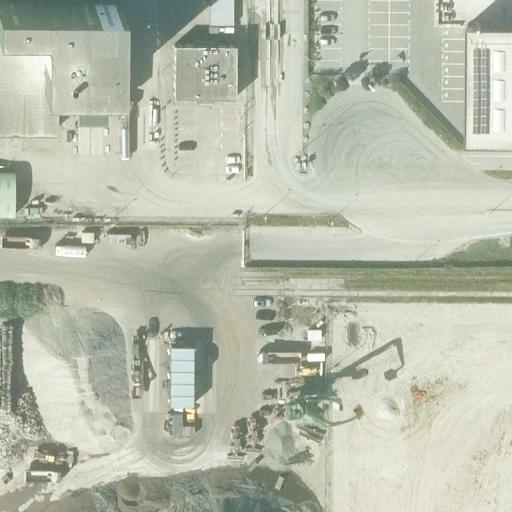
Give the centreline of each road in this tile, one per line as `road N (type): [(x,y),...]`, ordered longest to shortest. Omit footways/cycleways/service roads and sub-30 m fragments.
road 1 (unknown): [(96,0),(101,180),(0,145)]
road 2 (unclassified): [(320,179),(324,144),(354,119),(392,119),(456,185)]
road 3 (unclassified): [(456,185),(320,179)]
